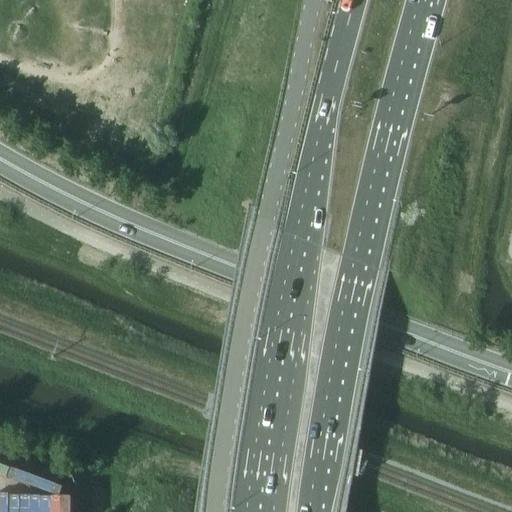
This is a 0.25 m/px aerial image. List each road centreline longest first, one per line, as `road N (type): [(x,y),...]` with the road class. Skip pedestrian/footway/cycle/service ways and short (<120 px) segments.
road 1 (secondary): [(511,375),(88,206),(0,160)]
road 2 (primary): [(312,511),(359,252),(421,0)]
road 3 (unclassified): [(214,511),(264,216),(315,0)]
road 4 (primary): [(352,0),(299,229),(251,511)]
